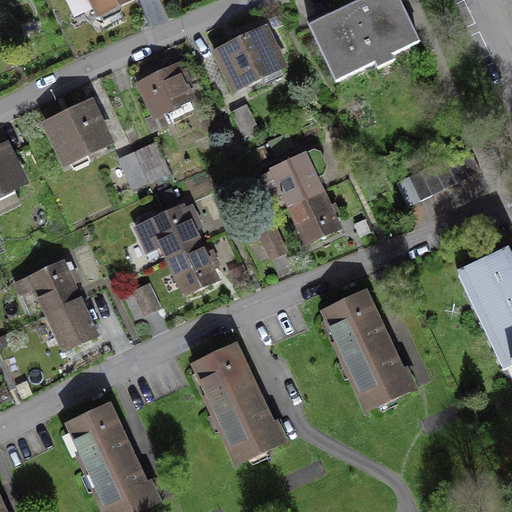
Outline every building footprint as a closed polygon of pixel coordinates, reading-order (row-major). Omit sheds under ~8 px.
[(83,0),(89,12),(114,0),(83,0)] [(421,50),(398,0),(358,0),(307,22),(336,88),(421,50)] [(254,23),(205,44),(226,91),(275,70),(254,23)] [(168,60),(130,77),(150,121),(188,103),(168,60)] [(89,105),(46,125),(65,165),(108,145),(89,105)] [(143,138),(107,154),(123,189),(159,173),(143,138)] [(4,147),(0,149),(0,194),(22,184),(4,147)] [(309,156),(275,170),(307,243),(341,228),(309,156)] [(410,210),(480,181),(471,160),(401,188),(410,210)] [(188,207),(130,231),(142,259),(156,253),(176,301),(219,283),(188,207)] [(265,246),(273,265),(289,258),(281,240),(265,246)] [(511,260),(509,253),(456,276),(511,403),(511,260)] [(65,265),(32,280),(64,352),(97,338),(65,265)] [(161,313),(152,293),(138,299),(147,319),(161,313)] [(415,395),(367,294),(317,317),(365,418),(415,395)] [(286,444),(236,344),(184,370),(234,470),(286,444)] [(157,511),(107,407),(56,432),(94,511),(157,511)] [(0,511),(20,511),(0,470),(0,511)]
